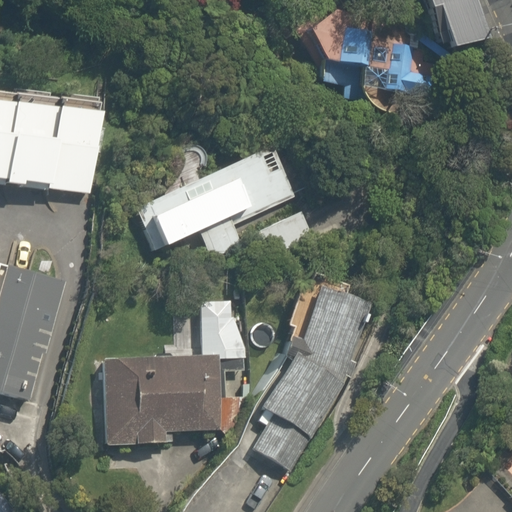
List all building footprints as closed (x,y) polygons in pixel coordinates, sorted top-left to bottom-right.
[(464,0),(426,0),(443,35),(474,20),(464,0)] [(0,103),(0,185),(10,186),(10,182),(38,184),(37,190),(81,192),(87,111),(0,103)] [(186,231),(192,244),(199,253),(242,256),(222,215),(234,209),(240,221),(286,200),(261,145),(126,208),(135,228),(141,225),(152,247),(186,231)] [(295,212),(250,237),(262,260),(308,236),(295,212)] [(0,397),(25,403),(35,355),(38,351),(40,346),(41,341),(43,336),(45,332),(46,327),(47,322),(48,317),(49,312),(50,307),(50,302),(51,297),(51,291),(51,286),(50,281),(0,269),(0,397)] [(362,306),(305,287),(285,353),(250,411),(255,413),(236,444),(283,473),(342,376),(345,378),(354,362),(346,358),(346,357),(347,354),(348,352),(349,349),(350,346),(350,343),(351,340),(351,337),(351,334),(352,331),(352,328),(352,325),(352,322),(351,319),(351,316),(358,318),(362,306)] [(210,431),(210,398),(218,398),(219,371),(240,372),(240,360),(236,360),(237,341),(223,317),(224,301),(191,299),(190,317),(182,317),(182,325),(173,325),(173,346),(165,346),(164,355),(98,354),(97,445),(157,446),(157,430),(210,431)]
